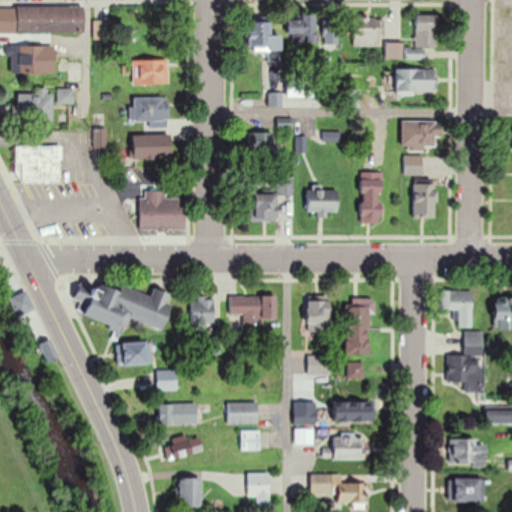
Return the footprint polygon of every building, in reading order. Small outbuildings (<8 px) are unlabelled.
[(0,32),(85,32),(85,6),(0,5),(0,32)] [(385,43),(385,58),(426,59),(426,46),(436,47),(437,14),(416,14),(415,44),(385,43)] [(316,39),(317,16),(289,15),(288,38),(316,39)] [(340,44),(340,15),(323,15),(323,44),(340,44)] [(379,46),(379,17),(354,17),(354,46),(379,46)] [(273,21),(250,21),(250,51),(283,51),(283,34),(273,34),(273,21)] [(10,44),(10,74),(55,74),(55,44),(10,44)] [(134,59),(134,83),(168,83),(168,59),(134,59)] [(436,68),(395,68),(395,94),(436,94),(436,68)] [(285,85),(285,106),(315,106),(315,85),(285,85)] [(72,90),(58,90),(58,102),(72,102),(72,90)] [(359,107),(359,90),(342,90),(342,107),(359,107)] [(17,91),(17,120),(54,120),(54,91),(17,91)] [(149,121),(149,127),(169,128),(170,97),(131,97),(131,121),(149,121)] [(401,120),(401,148),(439,148),(439,120),(401,120)] [(275,162),(275,133),(248,133),(248,162),(275,162)] [(134,135),(134,159),(173,159),(173,135),(134,135)] [(16,182),(61,182),(61,146),(16,146),(16,182)] [(421,175),(421,157),(404,157),(404,175),(421,175)] [(383,172),(361,172),(362,222),(383,222),(383,172)] [(413,218),(437,218),(437,184),(413,184),(413,218)] [(340,188),(307,188),(307,214),(340,214),(340,188)] [(185,198),(165,198),(165,190),(141,190),(141,230),(185,230),(185,198)] [(124,330),(129,317),(164,329),(173,305),(168,303),(171,294),(153,288),(151,296),(121,285),(119,290),(97,283),(93,293),(82,290),(74,312),(124,330)] [(441,311),(455,311),(455,327),(472,327),(472,290),(441,290),(441,311)] [(33,309),(26,293),(11,300),(18,316),(33,309)] [(277,296),(230,296),(230,317),(277,317),(277,296)] [(331,296),(307,296),(307,324),(331,324),(331,296)] [(511,297),(496,297),(496,331),(511,330),(511,297)] [(347,298),(347,339),(373,339),(373,298),(347,298)] [(216,321),(216,299),(191,299),(191,321),(216,321)] [(463,392),(483,393),(484,332),(464,331),(463,355),(447,355),(447,383),(463,383),(463,392)] [(150,364),(150,342),(120,342),(120,364),(150,364)] [(332,355),(308,355),(308,374),(332,374),(332,355)] [(159,388),(170,388),(170,372),(159,372),(159,388)] [(258,402),(228,402),(228,424),(258,424),(258,402)] [(374,421),(374,402),(334,402),(334,421),(374,421)] [(159,404),(159,423),(202,423),(202,404),(159,404)] [(294,424),(316,424),(316,410),(294,410),(294,424)] [(488,423),(511,423),(511,410),(488,411),(488,423)] [(294,446),(313,446),(313,428),(294,428),(294,446)] [(261,451),(261,430),(241,430),(241,451),(261,451)] [(364,460),(364,434),(334,434),(334,460),(364,460)] [(164,447),(169,461),(204,450),(200,436),(187,440),(185,435),(172,439),(174,444),(164,447)] [(449,439),(449,466),(487,466),(487,445),(477,445),(477,439),(449,439)] [(247,498),(257,498),(257,508),(269,508),(269,472),(247,472),(247,498)] [(340,474),(311,474),(311,496),(328,496),(328,507),(367,508),(367,484),(340,483),(340,474)] [(180,508),(201,508),(201,479),(180,479),(180,508)] [(484,479),(455,479),(455,503),(484,503),(484,479)]
